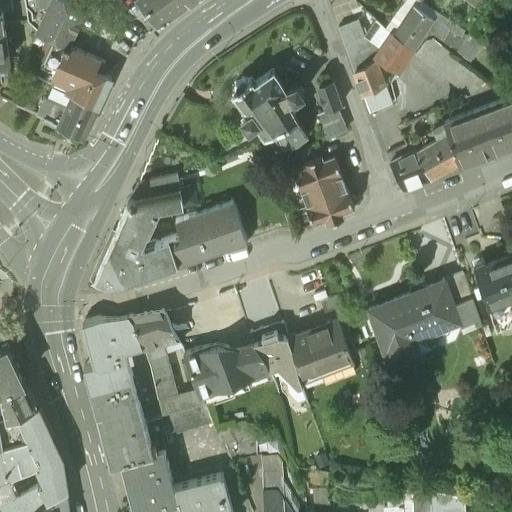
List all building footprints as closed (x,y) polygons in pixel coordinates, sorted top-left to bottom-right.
[(12,15),(10,0),(0,0),(0,30),(3,30),(1,17),(12,15)] [(36,0),(37,14),(48,13),(53,0),(36,0)] [(53,0),(48,13),(36,38),(53,45),(67,51),(85,12),(60,0),(53,0)] [(60,0),(85,12),(89,0),(60,0)] [(158,27),(191,2),(189,0),(137,0),(153,20),(158,27)] [(412,44),(426,24),(432,14),(413,1),(393,30),(412,44)] [(25,13),(12,15),(1,17),(3,30),(3,31),(27,28),(25,13)] [(432,14),(426,24),(442,37),(449,26),(432,14)] [(339,24),(349,52),(362,47),(356,29),(362,27),(359,17),(339,24)] [(150,35),(158,27),(153,20),(144,27),(150,35)] [(460,33),(449,26),(442,37),(457,48),(468,32),(463,29),(460,33)] [(474,26),(457,48),(472,59),(488,37),(474,26)] [(349,52),(355,67),(377,55),(389,63),(397,68),(412,44),(393,30),(391,29),(381,44),(378,42),(362,47),(349,52)] [(49,56),(53,45),(36,38),(32,49),(49,56)] [(487,80),(433,38),(426,38),(412,52),(467,94),(487,80)] [(62,97),(71,101),(98,112),(110,82),(101,78),(106,68),(67,51),(53,45),(49,56),(42,72),(55,77),(52,84),(65,89),(62,97)] [(387,90),(380,71),(389,63),(377,55),(355,67),(366,98),(387,90)] [(236,85),(235,90),(233,91),(248,112),(241,117),(250,129),(256,125),(275,150),(307,127),(298,115),(300,114),(290,100),(305,90),(298,80),(287,88),(273,69),(255,82),(252,78),(250,79),(245,79),(244,78),(235,84),(236,85)] [(328,134),(346,125),(338,103),(342,102),(333,78),(320,83),(328,106),(319,109),(328,134)] [(387,90),(366,98),(371,109),(391,100),(387,90)] [(511,146),(511,95),(445,121),(457,155),(461,165),(511,146)] [(52,109),(44,125),(83,143),(98,112),(71,101),(65,115),(52,109)] [(431,176),(461,165),(457,155),(440,123),(437,124),(437,135),(417,149),(431,176)] [(431,176),(417,149),(416,147),(389,159),(403,186),(431,176)] [(306,163),(295,167),(315,221),(354,206),(334,152),(324,156),(323,152),(304,159),(306,163)] [(191,190),(179,192),(182,208),(194,205),(191,190)] [(148,236),(157,212),(178,209),(182,208),(179,192),(134,201),(127,209),(114,239),(140,250),(146,235),(148,236)] [(180,237),(167,242),(176,268),(245,244),(232,204),(218,209),(181,221),(176,223),(180,237)] [(94,282),(103,292),(176,268),(167,242),(143,251),(140,250),(114,239),(94,282)] [(485,259),(474,263),(497,327),(511,321),(511,252),(486,262),(485,259)] [(455,308),(459,317),(460,322),(479,315),(463,270),(444,276),(455,308)] [(444,276),(368,304),(384,345),(386,344),(392,361),(420,350),(413,333),(433,327),(429,317),(455,308),(444,276)] [(343,291),(321,299),(325,310),(347,302),(343,291)] [(459,317),(455,308),(429,317),(433,327),(459,317)] [(287,335),(301,375),(322,368),(325,377),(355,366),(352,357),(353,356),(339,315),(336,316),(337,317),(329,320),(329,318),(327,319),(327,320),(287,335)] [(151,323),(166,363),(178,359),(163,318),(151,323)] [(151,323),(126,331),(148,389),(152,405),(156,423),(175,419),(164,377),(161,378),(157,366),(166,363),(151,323)] [(268,390),(271,397),(306,388),(301,375),(287,335),(283,324),(232,343),(236,353),(253,347),(268,390)] [(148,389),(126,331),(81,346),(92,388),(82,390),(90,421),(133,410),(152,405),(148,389)] [(198,416),(268,390),(253,347),(236,353),(183,373),(197,413),(198,416)] [(0,477),(0,475),(0,402),(15,395),(4,372),(0,373),(0,477)] [(0,416),(22,408),(15,395),(0,402),(0,416)] [(158,442),(160,442),(152,405),(133,410),(151,480),(161,478),(167,476),(158,442)] [(22,408),(0,416),(0,431),(3,446),(0,447),(0,475),(0,477),(24,470),(12,443),(34,434),(22,408)] [(118,489),(151,480),(133,410),(90,421),(108,492),(118,489)] [(198,416),(197,413),(175,419),(156,423),(160,442),(162,441),(203,428),(198,416)] [(162,441),(168,464),(213,449),(203,428),(162,441)] [(39,498),(58,490),(58,486),(34,434),(12,443),(24,470),(36,497),(38,496),(39,498)] [(278,464),(260,465),(261,483),(262,511),(282,511),(280,482),(278,464)] [(260,465),(220,466),(229,490),(254,483),(261,483),(260,465)] [(24,470),(0,477),(0,511),(4,511),(11,509),(36,497),(24,470)] [(401,492),(413,491),(412,479),(400,477),(401,492)] [(151,480),(118,489),(124,511),(163,511),(164,511),(169,510),(161,478),(151,480)] [(432,482),(412,479),(413,491),(413,496),(384,498),(384,504),(384,511),(465,511),(464,492),(432,494),(432,482)] [(303,480),(280,482),(282,511),(306,511),(301,511),(297,511),(296,497),(305,496),(303,480)] [(314,484),(316,511),(330,509),(328,482),(314,484)] [(58,490),(39,498),(44,510),(60,502),(58,490)] [(61,511),(60,502),(44,510),(39,511),(61,511)]
